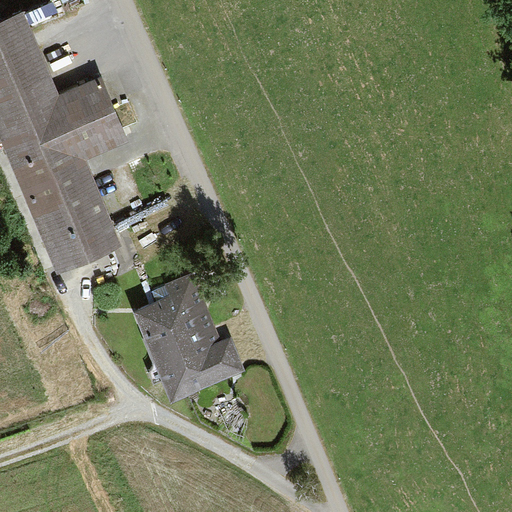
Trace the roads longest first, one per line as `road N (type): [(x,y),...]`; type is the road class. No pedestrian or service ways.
road 1 (residential): [(124,0),(342,511)]
road 2 (track): [(0,460),(143,402)]
